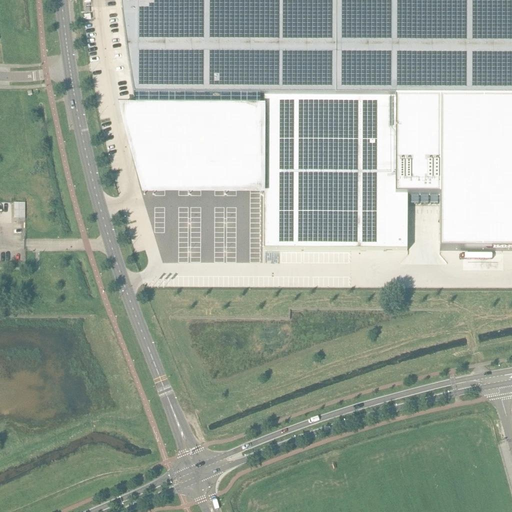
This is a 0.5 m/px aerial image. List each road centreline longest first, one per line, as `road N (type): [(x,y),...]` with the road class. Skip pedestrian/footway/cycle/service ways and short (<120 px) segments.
road 1 (tertiary): [(69,71),(110,244),(195,467)]
road 2 (secondary): [(497,378),(363,404),(195,467)]
road 3 (secondary): [(200,478),(497,378)]
road 4 (track): [(150,468),(108,474),(17,511)]
